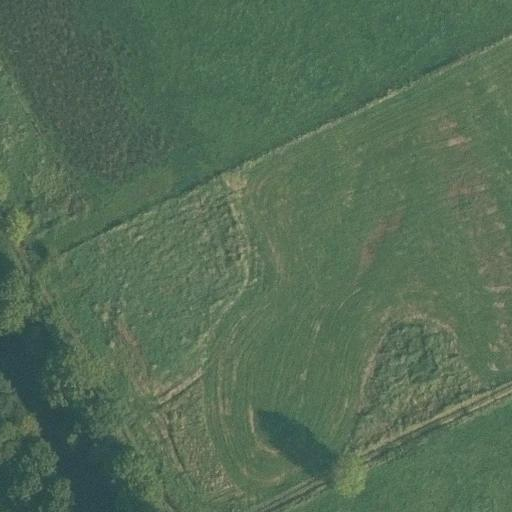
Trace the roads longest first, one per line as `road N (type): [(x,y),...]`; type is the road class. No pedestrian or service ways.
road 1 (track): [(511,390),(264,511)]
road 2 (track): [(171,511),(97,385)]
